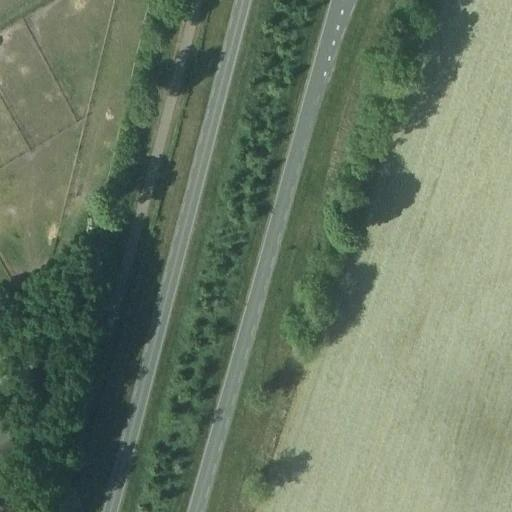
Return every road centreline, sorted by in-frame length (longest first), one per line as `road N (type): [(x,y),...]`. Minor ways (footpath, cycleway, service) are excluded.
road 1 (primary): [(192,511),(339,0)]
road 2 (primary): [(244,0),(110,511)]
